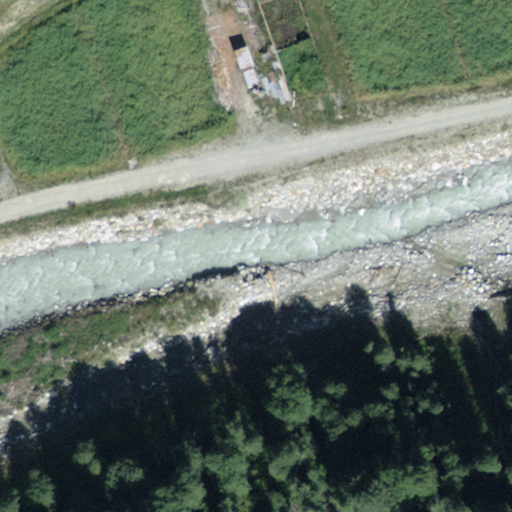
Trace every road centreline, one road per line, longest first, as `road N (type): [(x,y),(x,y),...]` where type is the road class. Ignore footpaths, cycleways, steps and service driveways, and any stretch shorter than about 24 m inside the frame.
road 1 (track): [(0,212),(262,152)]
road 2 (track): [(262,152),(511,108)]
road 3 (track): [(262,152),(215,0)]
